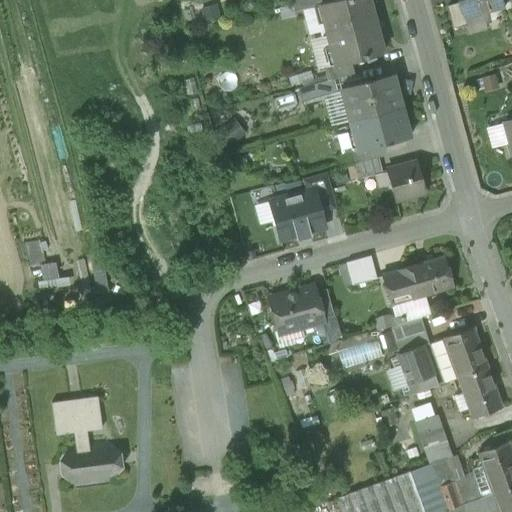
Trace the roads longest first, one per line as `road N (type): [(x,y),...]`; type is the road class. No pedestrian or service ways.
road 1 (residential): [(469,215),(218,288),(197,323),(218,462)]
road 2 (residential): [(411,0),(469,215)]
road 3 (residential): [(469,215),(511,341)]
